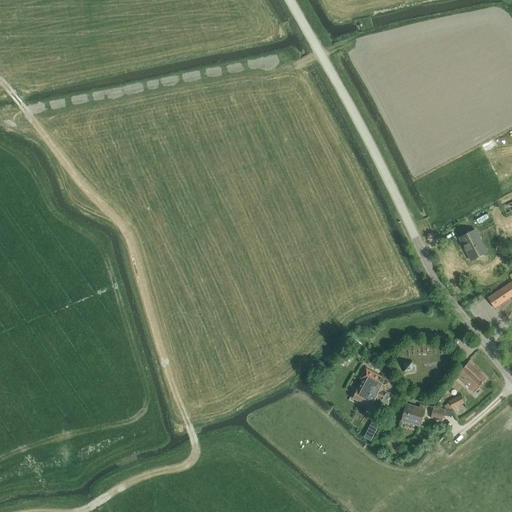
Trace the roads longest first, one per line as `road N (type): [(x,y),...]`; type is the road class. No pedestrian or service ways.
road 1 (track): [(5,511),(87,506),(196,445),(132,221),(0,80)]
road 2 (tertiary): [(511,379),(438,282),(289,0)]
